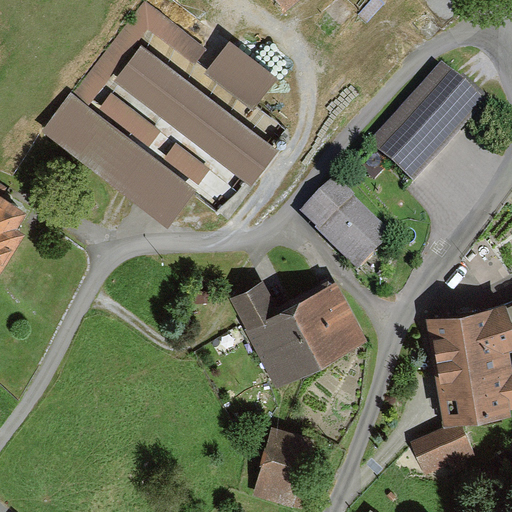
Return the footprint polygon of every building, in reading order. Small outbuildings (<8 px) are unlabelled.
[(146,0),(141,0),(51,123),(172,211),(212,157),(171,127),(158,144),(144,134),(156,118),(107,83),(95,100),(87,94),(144,16),(247,91),(270,61),(226,29),(212,48),(146,0)] [(139,35),(113,70),(245,167),(271,131),(139,35)] [(442,58),(368,143),(407,176),(480,91),(442,58)] [(336,180),(302,216),(354,264),(388,228),(336,180)] [(0,183),(0,249),(16,219),(3,212),(14,192),(0,183)] [(261,281),(225,301),(272,386),(358,338),(325,279),(276,307),(261,281)] [(489,300),(425,309),(440,410),(511,399),(511,360),(498,362),(489,300)] [(454,413),(405,437),(422,471),(471,446),(454,413)] [(309,435),(268,426),(255,484),(296,493),(309,435)]
